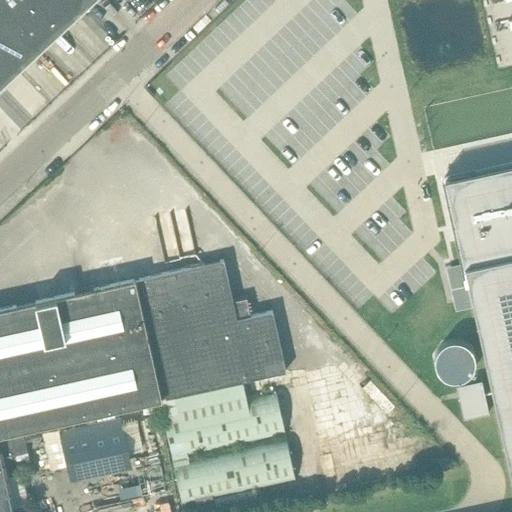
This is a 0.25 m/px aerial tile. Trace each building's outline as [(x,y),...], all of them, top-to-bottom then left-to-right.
[(0,0),(0,88),(93,0),(0,0)] [(122,135),(113,144),(118,150),(119,148),(122,151),(121,152),(418,469),(441,447),(136,122),(127,130),(135,139),(126,148),(123,145),(127,141),(122,135)] [(511,511),(511,161),(444,177),(511,487),(511,511)] [(93,163),(52,201),(307,473),(313,468),(321,477),(339,460),(347,469),(364,452),(93,163)] [(31,221),(8,242),(115,356),(140,383),(148,391),(164,409),(255,506),(278,484),(163,361),(138,335),(31,221)] [(443,374),(476,376),(477,343),(445,342),(443,374)] [(467,415),(491,409),(483,378),(459,384),(467,415)] [(120,418),(58,432),(66,465),(67,473),(128,459),(129,459),(128,453),(121,422),(120,418)] [(0,511),(12,511),(1,459),(16,456),(15,455),(27,452),(22,431),(11,433),(10,430),(0,431),(0,511)]
